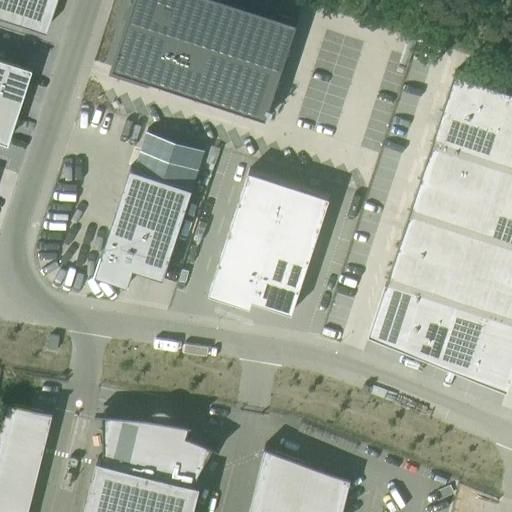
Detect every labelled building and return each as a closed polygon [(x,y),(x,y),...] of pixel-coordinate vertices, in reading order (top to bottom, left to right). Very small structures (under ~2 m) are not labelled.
[(0,0),(0,16),(44,30),(49,14),(41,11),(44,0),(0,0)] [(134,0),(112,67),(147,79),(148,78),(266,117),(297,21),(232,0),(134,0)] [(0,57),(0,140),(3,141),(26,66),(0,57)] [(385,278),(368,330),(508,375),(511,361),(511,88),(452,69),(387,272),(385,278)] [(128,165),(93,272),(126,283),(132,266),(162,275),(191,185),(128,165)] [(249,169),(208,291),(250,305),(253,297),(291,310),(328,195),(249,169)] [(90,483),(82,511),(192,511),(200,481),(196,480),(188,478),(190,469),(198,471),(212,444),(218,446),(219,445),(187,430),(189,421),(191,422),(191,420),(188,419),(185,419),(182,418),(179,418),(176,417),(173,417),(171,412),(168,408),(164,406),(159,405),(155,407),(151,409),(148,413),(139,412),(130,412),(121,411),(112,411),(104,410),(95,410),(95,412),(102,412),(103,447),(110,449),(108,459),(100,457),(96,456),(90,483)] [(264,444),(247,511),(340,511),(350,474),(336,469),(321,464),(307,459),(293,453),(279,447),(264,442),(264,443),(264,444)]
